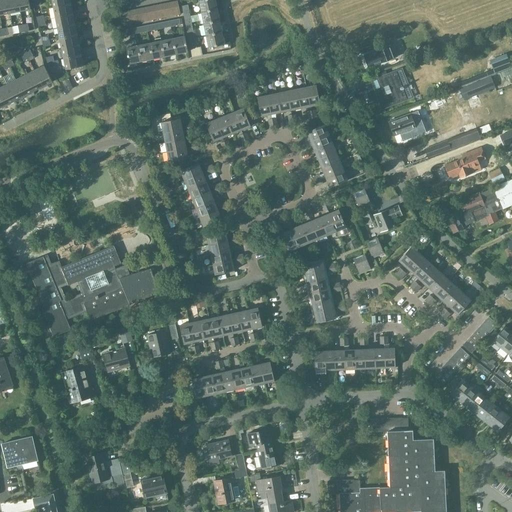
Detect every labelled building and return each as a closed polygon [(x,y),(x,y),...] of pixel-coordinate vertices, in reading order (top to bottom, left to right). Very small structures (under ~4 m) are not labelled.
[(7,0),(0,0),(0,16),(10,14),(7,0)] [(17,0),(7,0),(10,14),(20,12),(17,0)] [(28,0),(17,0),(20,12),(31,10),(28,0)] [(203,0),(199,1),(202,13),(217,10),(215,0),(203,0)] [(178,1),(172,2),(175,16),(181,15),(178,1)] [(172,2),(166,4),(169,18),(175,16),(172,2)] [(54,8),(56,18),(73,15),(71,4),(54,8)] [(166,4),(160,5),(163,19),(169,18),(166,4)] [(160,5),(154,6),(157,20),(163,19),(160,5)] [(182,6),(184,16),(190,15),(188,5),(182,6)] [(154,6),(148,7),(151,21),(157,20),(154,6)] [(148,7),(143,8),(145,22),(151,21),(148,7)] [(143,8),(137,10),(140,23),(145,22),(143,8)] [(137,10),(131,11),(134,24),(140,23),(137,10)] [(202,13),(204,24),(220,21),(217,10),(202,13)] [(131,11),(125,12),(128,26),(134,24),(131,11)] [(128,26),(125,12),(119,13),(122,27),(128,26)] [(56,18),(58,28),(76,25),(73,15),(56,18)] [(184,16),(187,28),(192,27),(190,15),(184,16)] [(169,21),(156,24),(157,30),(170,27),(169,21)] [(204,24),(206,36),(222,33),(220,21),(204,24)] [(58,28),(60,39),(78,35),(76,25),(58,28)] [(146,26),(135,28),(136,34),(147,32),(146,26)] [(187,28),(189,40),(195,38),(192,27),(187,28)] [(136,34),(135,28),(123,31),(124,37),(136,34)] [(222,33),(206,36),(209,48),(224,45),(222,33)] [(60,39),(62,49),(80,45),(78,35),(60,39)] [(185,37),(173,39),(176,55),(188,52),(185,37)] [(173,39),(161,41),(165,57),(176,55),(173,39)] [(161,41),(150,44),(153,59),(165,57),(161,41)] [(150,44),(138,46),(141,62),(153,59),(150,44)] [(62,49),(64,59),(82,56),(80,45),(62,49)] [(383,49),(376,52),(378,58),(380,64),(387,61),(394,58),(398,57),(394,45),(389,47),(383,49)] [(141,62),(138,46),(126,48),(129,64),(141,62)] [(30,49),(25,52),(29,58),(28,59),(29,60),(35,58),(33,53),(32,53),(30,49)] [(359,54),(357,49),(347,54),(348,58),(359,54)] [(421,50),(412,53),(414,59),(423,56),(421,50)] [(29,58),(25,52),(21,54),(24,61),(28,59),(29,58)] [(380,64),(376,52),(364,56),(368,68),(380,64)] [(494,70),(510,64),(507,54),(490,61),(494,70)] [(82,56),(64,59),(66,70),(84,66),(82,56)] [(44,66),(35,71),(43,87),(52,82),(44,66)] [(35,71),(25,76),(33,92),(43,87),(35,71)] [(377,80),(373,82),(376,90),(383,108),(406,99),(411,97),(401,71),(396,73),(377,80)] [(25,76),(16,80),(24,96),(33,92),(25,76)] [(490,76),(474,83),(478,95),(495,88),(490,76)] [(16,80),(7,85),(15,101),(24,96),(16,80)] [(7,85),(0,88),(0,95),(5,106),(15,101),(7,85)] [(316,85),(306,87),(310,107),(320,105),(316,85)] [(306,87),(297,89),(301,109),(310,107),(306,87)] [(297,89),(287,91),(291,111),(301,109),(297,89)] [(287,91),(277,93),(281,113),(291,111),(287,91)] [(277,93),(267,95),(271,115),(281,113),(277,93)] [(261,117),(271,115),(267,95),(257,97),(261,117)] [(443,96),(427,102),(430,110),(446,103),(443,96)] [(243,108),(234,112),(241,130),(251,127),(243,108)] [(410,114),(389,122),(394,136),(400,134),(403,142),(426,133),(418,111),(410,114)] [(234,112),(225,116),(232,134),(241,130),(234,112)] [(225,116),(215,120),(223,138),(232,134),(225,116)] [(161,123),(163,133),(182,129),(180,119),(161,123)] [(223,138),(215,120),(206,124),(213,142),(223,138)] [(307,132),(311,142),(329,134),(325,125),(307,132)] [(163,133),(165,143),(184,139),(182,129),(163,133)] [(511,131),(500,136),(505,149),(511,146),(511,131)] [(311,142),(315,151),(333,143),(329,134),(311,142)] [(165,143),(167,152),(186,148),(184,139),(165,143)] [(448,141),(424,149),(427,158),(451,149),(448,141)] [(315,151),(318,160),(336,153),(333,143),(315,151)] [(186,148),(167,152),(169,162),(188,159),(186,148)] [(463,159),(445,166),(449,179),(459,175),(461,178),(471,174),(470,171),(480,167),(479,162),(486,159),(481,148),(474,151),(462,155),(463,159)] [(318,160),(322,169),(340,162),(336,153),(318,160)] [(322,169),(326,178),(344,171),(340,162),(322,169)] [(181,171),(185,181),(203,173),(199,164),(181,171)] [(344,171),(326,178),(330,188),(348,180),(344,171)] [(185,181),(188,190),(207,182),(203,173),(185,181)] [(462,209),(455,213),(447,217),(454,233),(464,228),(464,227),(475,221),(485,217),(487,216),(486,213),(494,209),(511,201),(511,180),(480,194),(459,202),(462,209)] [(188,190),(192,199),(211,192),(207,182),(188,190)] [(352,193),(358,207),(369,203),(363,188),(352,193)] [(192,199),(196,208),(214,201),(211,192),(192,199)] [(49,196),(35,202),(43,221),(57,215),(57,214),(56,215),(49,197),(50,197),(49,196)] [(196,208),(199,217),(218,210),(214,201),(196,208)] [(398,206),(374,216),(381,233),(396,227),(393,219),(402,216),(398,206)] [(487,216),(485,217),(489,225),(499,221),(494,209),(486,213),(487,216)] [(218,210),(199,217),(203,227),(222,220),(218,210)] [(339,210),(329,214),(337,232),(346,228),(339,210)] [(373,221),(369,210),(362,213),(367,224),(373,221)] [(329,214),(320,218),(327,236),(337,232),(329,214)] [(320,218),(311,222),(318,239),(327,236),(320,218)] [(311,222),(302,225),(309,243),(318,239),(311,222)] [(302,225),(292,229),(300,247),(309,243),(302,225)] [(300,247),(292,229),(283,233),(290,251),(300,247)] [(206,236),(208,246),(228,242),(225,232),(206,236)] [(384,254),(381,246),(378,239),(366,243),(372,258),(384,254)] [(348,243),(351,250),(356,247),(354,241),(348,243)] [(208,246),(211,256),(230,251),(228,242),(208,246)] [(114,246),(61,267),(60,264),(52,268),(47,256),(27,265),(45,308),(42,309),(54,337),(71,330),(67,320),(87,312),(91,321),(152,296),(152,294),(158,292),(150,270),(127,278),(123,267),(113,271),(111,268),(120,265),(120,266),(121,265),(114,246)] [(406,268),(419,253),(412,247),(399,261),(406,268)] [(211,256),(213,265),(232,261),(230,251),(211,256)] [(414,274),(427,260),(419,253),(406,268),(414,274)] [(364,254),(353,259),(360,274),(371,270),(364,254)] [(19,267),(16,260),(11,262),(14,270),(19,267)] [(303,264),(306,274),(325,270),(322,260),(303,264)] [(418,285),(421,281),(434,267),(427,260),(414,274),(417,278),(414,281),(415,282),(410,287),(413,290),(418,285)] [(232,261),(213,265),(207,267),(209,277),(215,275),(234,271),(232,261)] [(421,281),(428,288),(442,273),(434,267),(421,281)] [(306,274),(308,284),(327,280),(325,270),(306,274)] [(428,288),(436,295),(449,280),(442,273),(428,288)] [(308,284),(310,294),(329,290),(327,280),(308,284)] [(436,295),(443,301),(456,287),(449,280),(436,295)] [(443,301),(450,308),(464,293),(456,287),(443,301)] [(310,294),(312,303),(331,299),(329,290),(310,294)] [(464,293),(450,308),(458,315),(471,300),(464,293)] [(425,301),(428,304),(433,298),(430,295),(425,301)] [(312,303),(314,313),(333,309),(331,299),(312,303)] [(196,302),(195,302),(197,309),(205,307),(204,302),(204,300),(202,301),(196,302)] [(258,308),(248,310),(252,329),(262,327),(258,308)] [(333,309),(314,313),(317,323),(335,319),(333,309)] [(440,314),(443,317),(448,311),(445,309),(440,314)] [(248,310),(238,313),(243,331),(252,329),(248,310)] [(173,313),(164,315),(166,322),(175,320),(173,313)] [(238,313),(229,315),(233,334),(243,331),(238,313)] [(229,315),(219,317),(223,336),(233,334),(229,315)] [(219,317),(209,319),(213,338),(223,336),(219,317)] [(489,317),(485,321),(494,329),(497,325),(489,317)] [(209,319),(200,321),(204,340),(213,338),(209,319)] [(200,321),(190,323),(194,342),(204,340),(200,321)] [(485,321),(481,326),(490,334),(494,329),(485,321)] [(194,342),(190,323),(180,326),(184,344),(194,342)] [(169,326),(172,339),(178,338),(175,324),(169,326)] [(481,326),(477,330),(486,338),(490,334),(481,326)] [(500,348),(511,333),(511,332),(504,326),(498,334),(494,331),(485,342),(490,346),(493,342),(500,348)] [(118,330),(122,344),(133,341),(129,327),(118,330)] [(477,330),(473,334),(482,342),(486,338),(477,330)] [(165,331),(148,335),(153,357),(170,354),(165,331)] [(508,354),(511,349),(511,333),(500,348),(508,354)] [(473,334),(470,338),(478,346),(482,342),(473,334)] [(96,338),(89,340),(91,346),(98,344),(96,338)] [(470,338),(466,342),(475,350),(478,346),(470,338)] [(78,345),(82,359),(93,356),(91,348),(89,342),(78,345)] [(475,350),(466,342),(462,346),(471,354),(475,350)] [(125,348),(103,354),(108,372),(129,366),(125,348)] [(395,348),(384,349),(385,368),(396,368),(395,348)] [(460,348),(456,352),(465,360),(469,356),(460,348)] [(374,349),(364,350),(365,369),(375,368),(374,349)] [(384,349),(374,349),(375,368),(385,368),(384,349)] [(345,350),(335,351),(335,370),(345,370),(345,350)] [(355,350),(345,350),(345,370),(355,369),(355,350)] [(364,350),(355,350),(355,369),(365,369),(364,350)] [(326,371),(325,351),(314,352),(315,371),(326,371)] [(335,351),(325,351),(326,371),(335,370),(335,351)] [(456,352),(453,356),(462,364),(465,360),(456,352)] [(453,356),(449,360),(458,369),(462,364),(453,356)] [(0,357),(0,392),(3,392),(2,390),(11,387),(14,386),(4,357),(0,357)] [(449,360),(445,365),(454,373),(458,369),(449,360)] [(270,362),(260,364),(264,383),(275,381),(270,362)] [(489,362),(486,365),(492,370),(495,367),(489,362)] [(260,364),(251,367),(255,385),(264,383),(260,364)] [(445,365),(441,368),(450,377),(454,373),(445,365)] [(85,366),(63,372),(68,390),(67,391),(70,403),(94,397),(85,366)] [(251,367),(241,369),(245,388),(255,385),(251,367)] [(441,368),(438,372),(447,381),(450,377),(441,368)] [(484,368),(481,371),(487,376),(490,373),(484,368)] [(241,369),(231,371),(235,390),(245,388),(241,369)] [(231,371),(221,373),(226,392),(235,390),(231,371)] [(447,381),(438,372),(434,376),(443,384),(447,381)] [(221,373),(212,375),(216,394),(226,392),(221,373)] [(504,374),(502,378),(508,383),(511,379),(504,374)] [(212,375),(202,377),(206,396),(216,394),(212,375)] [(206,396),(202,377),(192,380),(196,398),(206,396)] [(450,394),(458,401),(470,386),(462,379),(459,383),(455,379),(447,390),(451,393),(450,394)] [(500,380),(497,384),(503,388),(506,385),(500,380)] [(458,401),(466,407),(482,388),(474,382),(470,386),(458,401)] [(466,407),(474,413),(486,398),(481,394),(484,390),(482,388),(466,407)] [(474,413),(482,419),(494,404),(486,398),(474,413)] [(482,419),(490,426),(502,411),(494,404),(482,419)] [(502,411),(490,426),(494,429),(494,430),(498,433),(503,429),(508,426),(505,424),(510,417),(502,411)] [(446,511),(445,471),(435,471),(434,439),(413,440),(413,431),(409,431),(408,418),(369,420),(370,433),(388,432),(390,487),(360,488),(360,480),(327,482),(328,494),(340,494),(340,511),(402,511),(413,511),(412,511),(446,511)] [(256,445),(257,451),(273,447),(269,430),(247,434),(250,447),(256,445)] [(38,460),(33,437),(3,444),(8,467),(38,460)] [(207,445),(207,446),(203,446),(206,458),(209,457),(211,465),(220,463),(219,460),(232,457),(229,440),(207,445)] [(273,447),(257,451),(261,468),(283,463),(281,452),(274,453),(273,447)] [(232,472),(246,469),(243,454),(236,455),(239,470),(232,472)] [(103,456),(87,460),(93,484),(101,482),(102,486),(113,484),(115,491),(126,489),(122,473),(111,476),(108,477),(106,467),(105,462),(103,456)] [(246,469),(232,472),(233,479),(247,476),(246,469)] [(130,473),(123,474),(127,489),(134,487),(130,473)] [(261,500),(268,498),(281,496),(280,489),(281,489),(279,477),(261,480),(260,475),(249,477),(250,482),(256,481),(258,494),(260,494),(261,500)] [(141,481),(145,497),(167,492),(163,476),(141,481)] [(233,488),(231,478),(214,481),(219,503),(235,500),(235,498),(240,497),(238,487),(233,488)] [(58,511),(54,494),(33,499),(36,509),(45,507),(46,511),(58,511)] [(281,496),(268,498),(269,504),(268,504),(269,511),(293,511),(291,501),(283,502),(281,496)] [(141,499),(130,501),(132,509),(143,506),(141,499)]
